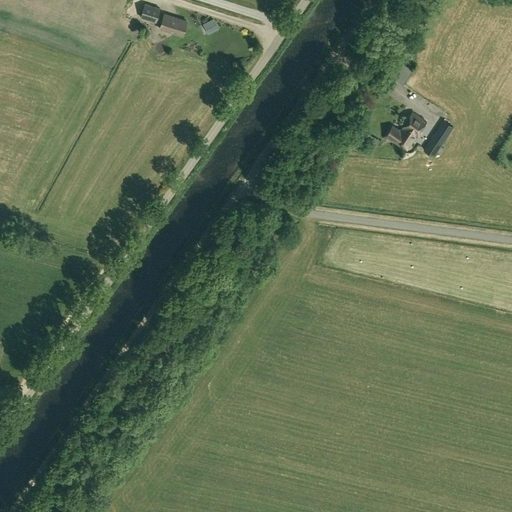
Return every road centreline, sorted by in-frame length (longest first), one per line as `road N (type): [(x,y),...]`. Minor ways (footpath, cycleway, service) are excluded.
road 1 (unclassified): [(0,433),(286,26)]
road 2 (unclassified): [(511,240),(299,211),(246,182),(373,0)]
road 3 (track): [(9,511),(246,182)]
